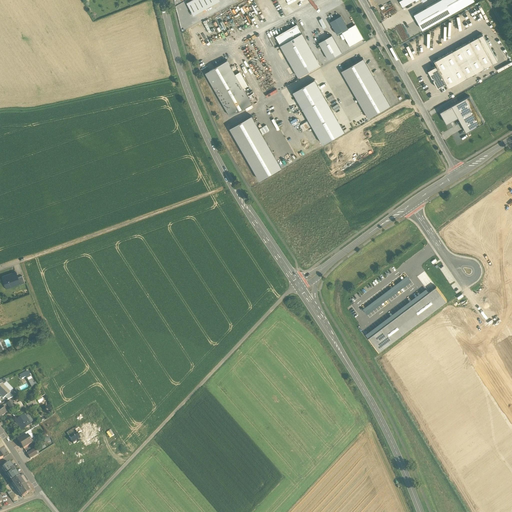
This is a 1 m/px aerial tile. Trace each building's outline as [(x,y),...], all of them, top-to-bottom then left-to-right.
[(192,0),(187,3),(193,14),(218,0),(192,0)] [(438,0),(414,14),(422,29),(473,0),(438,0)] [(341,15),(330,21),(337,34),(342,32),(348,28),(341,15)] [(355,24),(348,28),(342,32),(349,46),(363,38),(355,24)] [(298,77),(319,65),(296,25),(276,37),(298,77)] [(319,42),(329,59),(341,52),(331,34),(319,42)] [(446,82),(449,87),(497,60),(482,34),(434,61),(437,66),(446,82)] [(343,70),(370,117),(389,106),(363,59),(343,70)] [(251,103),(227,61),(206,73),(230,115),(251,103)] [(437,87),(446,82),(437,66),(428,71),(437,87)] [(314,81),(294,93),(323,142),(343,131),(314,81)] [(469,96),(454,104),(460,116),(458,118),(466,133),(484,123),(469,96)] [(446,124),(458,118),(460,116),(454,104),(440,112),(446,124)] [(251,116),(230,128),(260,180),(281,168),(251,116)] [(309,120),(301,124),(304,129),(311,125),(309,120)] [(284,158),(287,163),(294,160),(292,154),(284,158)] [(15,272),(2,276),(6,288),(19,283),(17,277),(15,272)] [(363,309),(367,314),(411,281),(407,276),(363,309)] [(373,344),(378,351),(446,301),(436,287),(429,292),(368,337),(373,344)] [(365,333),(368,337),(429,292),(426,288),(365,333)] [(511,336),(470,366),(511,425),(511,336)] [(28,372),(20,376),(22,380),(26,378),(28,382),(32,380),(28,372)] [(2,384),(0,385),(0,398),(1,398),(3,400),(10,393),(3,385),(2,384)] [(34,401),(26,405),(29,411),(35,408),(34,407),(37,405),(34,401)] [(11,402),(7,404),(9,409),(11,411),(15,409),(13,405),(11,402)] [(32,422),(28,415),(27,414),(24,416),(30,424),(32,422)] [(24,416),(15,422),(21,432),(31,425),(30,424),(24,416)] [(77,427),(67,434),(69,437),(75,433),(74,432),(75,431),(82,426),(81,425),(78,427),(77,427)] [(78,434),(75,431),(74,432),(75,433),(69,437),(74,444),(77,442),(78,443),(79,442),(79,441),(81,439),(80,437),(78,434)] [(18,441),(18,442),(23,449),(32,444),(33,443),(31,440),(30,441),(27,436),(26,437),(18,441)] [(86,447),(92,445),(88,437),(82,440),(86,447)] [(34,450),(27,454),(30,459),(37,454),(34,450)] [(14,469),(9,463),(2,468),(12,483),(19,478),(15,471),(14,469)] [(19,478),(12,483),(17,490),(25,485),(24,484),(19,478)] [(25,485),(17,490),(22,498),(29,493),(25,486),(25,485)]
